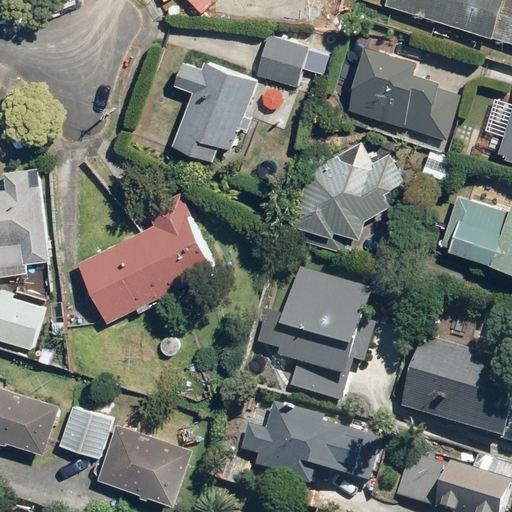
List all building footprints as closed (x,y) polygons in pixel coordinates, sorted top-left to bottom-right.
[(226,0),(237,12),(250,0),(226,0)] [(511,0),(389,0),(389,4),(511,41),(511,0)] [(298,89),(303,68),(325,73),(329,55),(308,50),(309,45),(272,35),(261,80),(298,89)] [(372,44),(353,109),(450,138),(464,93),(446,88),(449,79),(423,72),(427,60),(372,44)] [(190,61),(181,85),(198,91),(178,146),(220,161),(226,144),(239,148),(264,81),(211,61),(208,68),(190,61)] [(511,120),(503,151),(511,154),(511,158),(511,120)] [(312,170),(299,223),(340,233),(341,228),(367,234),(371,215),(399,202),(393,189),(411,181),(394,153),(377,161),(366,140),(312,170)] [(453,158),(429,152),(423,174),(447,181),(453,158)] [(0,244),(4,273),(34,269),(33,259),(56,256),(44,166),(9,171),(11,188),(0,189),(0,244)] [(511,209),(459,193),(443,245),(511,265),(511,209)] [(160,221),(85,258),(115,318),(225,264),(192,197),(157,215),(160,221)] [(294,279),(263,379),(335,401),(366,302),(294,279)] [(0,290),(0,334),(38,346),(50,305),(0,290)] [(511,361),(427,336),(405,409),(507,438),(511,420),(511,361)] [(0,381),(0,434),(51,451),(66,402),(0,381)] [(259,465),(287,472),(285,477),(317,486),(322,467),(372,481),(384,438),(328,423),(330,416),(277,401),(269,429),(252,424),(244,450),(262,455),(259,465)] [(76,404),(64,442),(105,455),(117,417),(76,404)] [(121,421),(103,477),(182,502),(200,445),(121,421)] [(511,483),(407,453),(394,495),(451,511),(504,511),(511,487),(511,483)] [(310,487),(305,503),(333,511),(338,495),(310,487)]
